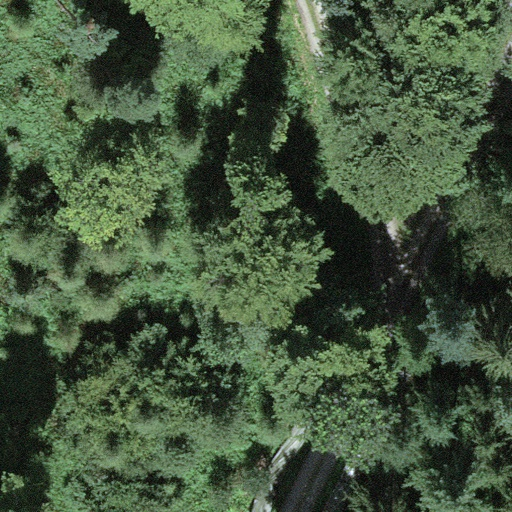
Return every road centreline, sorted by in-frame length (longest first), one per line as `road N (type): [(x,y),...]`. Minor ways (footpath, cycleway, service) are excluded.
road 1 (track): [(511,67),(292,511)]
road 2 (track): [(309,0),(404,274)]
